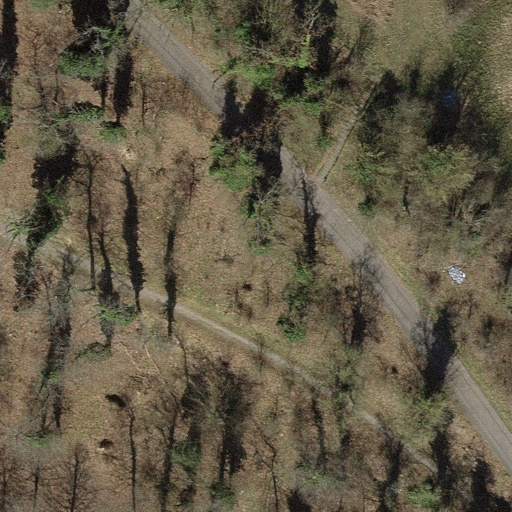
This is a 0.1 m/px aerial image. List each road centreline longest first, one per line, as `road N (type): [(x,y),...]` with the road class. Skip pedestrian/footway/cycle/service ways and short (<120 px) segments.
road 1 (track): [(511,456),(307,189)]
road 2 (track): [(119,0),(307,189)]
